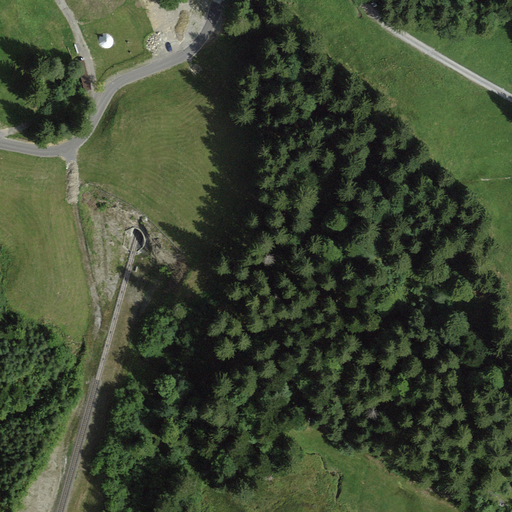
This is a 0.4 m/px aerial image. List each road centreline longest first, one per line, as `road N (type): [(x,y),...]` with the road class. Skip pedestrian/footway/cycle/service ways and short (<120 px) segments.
road 1 (unclassified): [(219,0),(192,48),(111,87),(71,146),(49,151),(0,140)]
road 2 (unclassified): [(511,98),(417,44),(361,0)]
